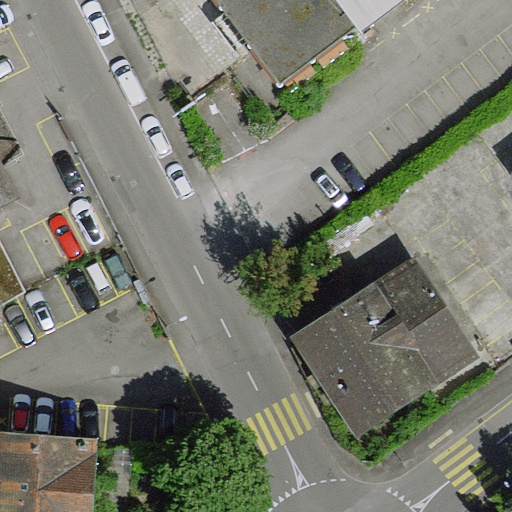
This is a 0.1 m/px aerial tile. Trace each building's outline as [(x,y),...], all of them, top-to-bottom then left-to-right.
[(360,29),(337,0),(215,0),(281,87),(360,29)] [(337,0),(360,29),(363,33),(405,0),(337,0)] [(0,218),(39,197),(0,124),(0,218)] [(16,234),(0,241),(0,338),(42,320),(34,302),(45,297),(16,234)] [(418,265),(304,339),(362,427),(475,354),(418,265)] [(0,511),(98,511),(105,438),(0,428),(0,511)]
